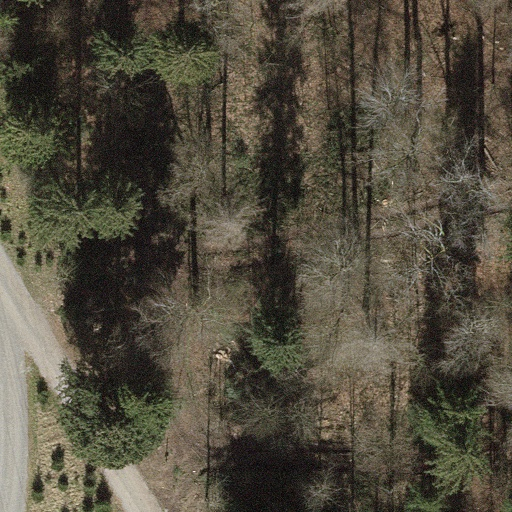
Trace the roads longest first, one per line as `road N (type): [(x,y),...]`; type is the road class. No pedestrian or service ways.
road 1 (track): [(0,288),(141,511)]
road 2 (track): [(5,511),(11,405),(0,296)]
